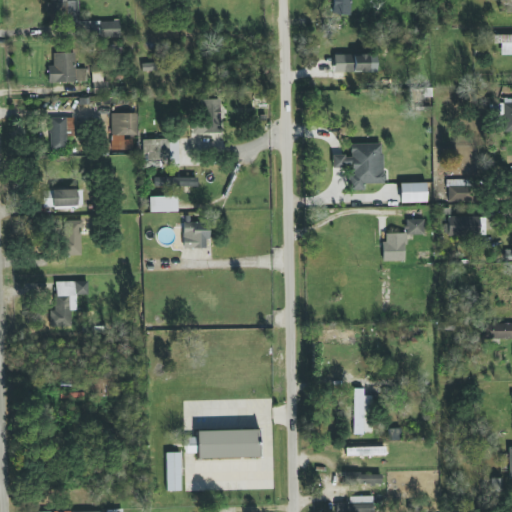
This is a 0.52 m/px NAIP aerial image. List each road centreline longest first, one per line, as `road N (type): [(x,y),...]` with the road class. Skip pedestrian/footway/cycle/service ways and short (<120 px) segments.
road 1 (residential): [(299,511),(289,0)]
road 2 (residential): [(9,511),(0,265)]
